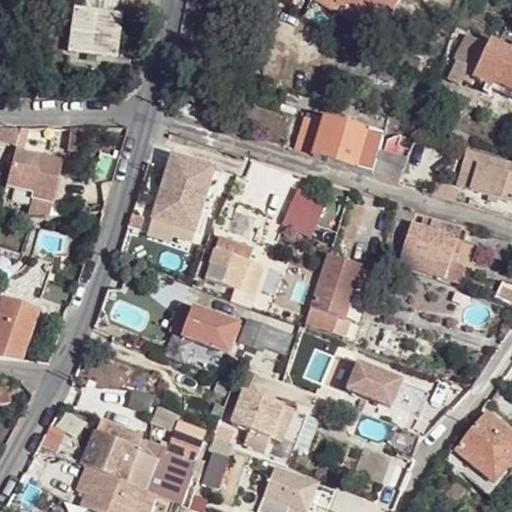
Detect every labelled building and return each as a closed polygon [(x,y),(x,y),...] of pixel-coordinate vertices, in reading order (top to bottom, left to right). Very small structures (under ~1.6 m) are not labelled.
[(119,17),(121,16),(122,0),(74,0),(73,10),(119,17)] [(148,20),(150,0),(122,0),(121,16),(148,20)] [(304,0),(381,42),(401,4),(393,0),(304,0)] [(115,58),(119,17),(73,10),(68,53),(115,58)] [(511,35),(502,31),(492,51),(509,60),(511,57),(511,55),(511,35)] [(459,64),(469,69),(481,46),(467,39),(456,62),(459,64)] [(450,83),(462,89),(463,84),(473,89),(476,84),(492,51),(481,46),(469,69),(459,64),(450,83)] [(492,51),(476,84),(481,85),(489,90),(499,93),(501,91),(511,95),(511,57),(509,60),(492,51)] [(64,84),(47,84),(46,94),(62,95),(64,84)] [(489,90),(480,108),(490,113),(499,93),(489,90)] [(164,115),(174,119),(178,104),(181,96),(171,92),(164,115)] [(178,104),(174,119),(215,130),(218,116),(178,104)] [(234,121),(218,116),(215,130),(231,135),(234,121)] [(305,121),(294,154),(314,161),(324,127),(305,121)] [(324,127),(314,161),(371,179),(385,182),(399,186),(402,176),(408,162),(380,153),(384,141),(326,122),(324,127)] [(0,128),(0,141),(14,146),(18,132),(18,129),(0,128)] [(27,131),(18,132),(14,146),(13,152),(22,154),(27,131)] [(85,132),(68,133),(65,153),(75,155),(83,142),(85,132)] [(31,206),(27,219),(30,220),(43,218),(54,179),(58,163),(22,154),(13,152),(4,186),(12,188),(9,200),(31,206)] [(511,165),(467,153),(457,188),(511,204),(511,165)] [(216,171),(173,158),(154,221),(178,228),(196,234),(216,171)] [(266,172),(240,163),(233,185),(259,194),(266,172)] [(436,187),(433,198),(456,206),(459,194),(436,187)] [(294,203),(283,227),(314,241),(325,217),(321,216),(327,204),(303,194),(297,205),(294,203)] [(154,221),(149,235),(173,242),(178,228),(154,221)] [(432,234),(434,224),(424,221),(422,231),(432,234)] [(434,224),(432,234),(455,240),(457,231),(434,224)] [(450,265),(457,241),(455,240),(432,234),(422,231),(414,229),(406,253),(450,265)] [(221,240),(206,280),(242,292),(248,274),(255,252),(221,240)] [(445,284),(457,267),(464,243),(457,241),(450,265),(445,284)] [(406,253),(401,269),(421,276),(445,284),(450,265),(406,253)] [(332,258),(322,290),(336,293),(343,272),(360,278),(364,269),(332,258)] [(457,267),(445,284),(461,288),(466,269),(457,267)] [(362,280),(348,324),(353,326),(360,328),(376,274),(364,269),(360,278),(362,280)] [(360,278),(343,272),(336,293),(328,316),(328,317),(343,323),(348,324),(362,280),(360,278)] [(248,274),(242,292),(256,298),(262,279),(248,274)] [(315,283),(305,279),(295,309),(305,313),(315,283)] [(511,287),(504,284),(496,301),(511,307),(511,287)] [(322,290),(315,311),(328,316),(336,293),(322,290)] [(0,303),(0,312),(32,325),(37,309),(3,297),(0,303)] [(168,334),(185,340),(194,313),(179,308),(168,334)] [(328,316),(315,311),(309,330),(338,339),(343,323),(328,317),(328,316)] [(0,357),(20,359),(32,325),(0,312),(0,357)] [(194,313),(185,340),(229,356),(238,329),(194,313)] [(248,320),(240,344),(265,354),(266,349),(286,358),(293,338),(248,320)] [(343,323),(338,339),(347,342),(353,326),(348,324),(343,323)] [(361,363),(349,392),(403,414),(404,411),(422,417),(433,390),(361,363)] [(247,392),(234,424),(252,432),(245,447),(265,455),(271,439),(284,407),(247,392)] [(297,406),(295,412),(283,443),(296,448),(308,418),(310,411),(297,406)] [(284,407),(271,439),(283,444),(283,443),(295,412),(284,407)] [(511,435),(488,415),(477,428),(506,453),(511,457),(511,435)] [(321,423),(308,418),(296,448),(309,453),(321,423)] [(161,496),(191,508),(210,456),(200,453),(208,435),(184,426),(177,445),(154,436),(145,456),(160,463),(148,492),(161,496)] [(98,437),(138,453),(142,443),(102,427),(98,437)] [(416,465),(423,438),(396,428),(390,446),(398,458),(416,465)] [(506,453),(477,428),(456,451),(487,478),(506,453)] [(219,429),(216,438),(233,446),(237,437),(219,429)] [(86,467),(87,467),(128,484),(138,456),(139,454),(138,453),(98,437),(86,467)] [(47,439),(42,451),(56,456),(60,444),(47,439)] [(511,464),(511,457),(506,453),(487,478),(496,485),(511,464)] [(148,492),(156,465),(138,456),(128,484),(148,492)] [(230,463),(214,457),(202,489),(220,495),(230,463)] [(128,484),(86,467),(79,486),(76,493),(89,498),(84,510),(88,511),(140,511),(148,492),(128,484)] [(269,476),(271,469),(265,467),(262,472),(269,476)] [(280,472),(267,499),(291,509),(303,482),(280,472)] [(303,482),(291,509),(296,511),(310,511),(312,506),(318,489),(303,482)] [(470,493),(459,484),(445,501),(457,510),(470,493)] [(328,511),(335,496),(318,489),(312,506),(326,511),(328,511)] [(154,511),(161,496),(148,492),(140,511),(154,511)] [(260,496),(252,493),(247,505),(254,508),(260,496)] [(381,496),(375,507),(386,511),(394,511),(398,504),(381,496)] [(290,511),(291,509),(267,499),(262,511),(290,511)]
